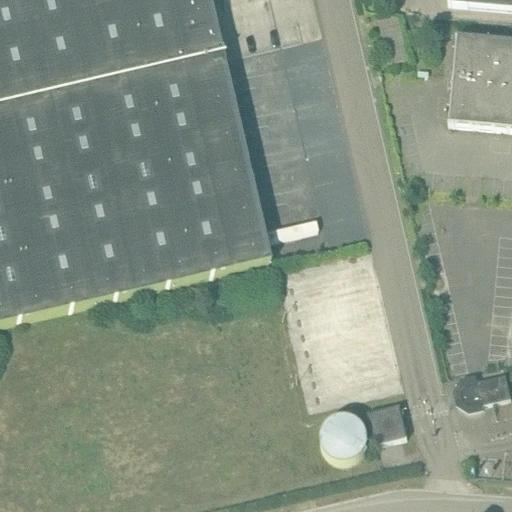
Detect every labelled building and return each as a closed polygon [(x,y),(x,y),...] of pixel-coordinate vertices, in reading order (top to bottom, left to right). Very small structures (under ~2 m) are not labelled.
[(0,0),(0,330),(249,273),(268,269),(206,0),(0,0)] [(511,0),(448,0),(448,8),(511,13),(511,0)] [(401,18),(378,24),(388,68),(411,63),(401,18)] [(511,47),(458,42),(450,129),(511,134),(511,47)] [(476,388),(476,386),(464,389),(458,398),(461,408),(469,413),(510,403),(504,381),(476,388)] [(398,411),(366,419),(374,450),(406,442),(398,411)]
